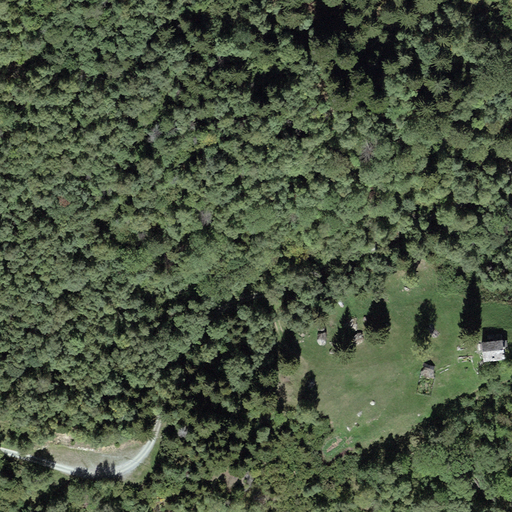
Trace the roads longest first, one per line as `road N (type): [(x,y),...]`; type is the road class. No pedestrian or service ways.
road 1 (track): [(457,205),(188,331),(177,377),(132,463),(78,472),(0,449)]
road 2 (track): [(283,285),(291,328),(317,360),(348,365),(424,352)]
